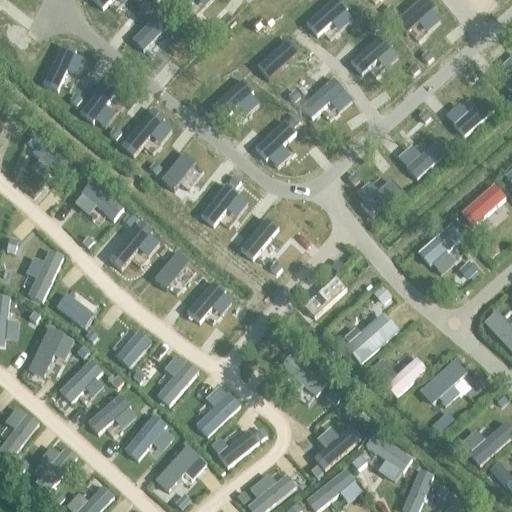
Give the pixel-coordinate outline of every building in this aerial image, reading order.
[(99,0),(90,9),(102,20),(116,5),(125,13),(136,0),(99,0)] [(181,0),(170,13),(182,23),(194,10),(204,19),(216,6),(210,0),(181,0)] [(338,0),(334,0),(307,24),(317,36),(332,23),(340,32),(354,20),(346,11),(347,10),(338,0)] [(424,0),(421,0),(397,22),(407,34),(419,23),(428,33),(442,21),(433,11),(434,10),(424,0)] [(173,40),(156,25),(132,51),(143,61),(156,48),(161,53),(173,40)] [(381,36),(351,62),(361,74),(376,61),(384,70),(398,59),(390,50),(391,48),(381,36)] [(299,53),(288,41),(257,67),(268,80),(299,53)] [(75,53),(61,46),(43,87),(57,93),(66,72),(77,77),(85,60),(74,56),(75,53)] [(511,96),(511,57),(502,67),(510,75),(500,84),(511,96)] [(334,80),(302,107),(312,119),(330,104),(339,114),(353,102),(334,80)] [(243,81),(212,107),(223,119),(236,108),(245,118),(260,106),(251,96),(254,93),(243,81)] [(117,92),(104,82),(80,115),(93,124),(95,121),(106,129),(117,115),(106,107),(117,92)] [(460,104),(446,117),(465,138),(495,111),(485,100),(469,114),(460,104)] [(153,110),(120,148),(132,158),(151,137),(160,145),(172,131),(162,123),(165,120),(153,110)] [(297,134),(286,122),(255,149),(265,161),(268,159),(277,169),(292,157),(282,146),(297,134)] [(450,153),(439,141),(421,158),(412,148),(398,160),(417,181),(450,153)] [(195,163),(183,154),(162,181),(173,190),(195,163)] [(57,182),(34,163),(26,174),(49,193),(57,182)] [(227,185),(201,218),(213,227),(226,211),(237,219),(249,205),(238,197),(239,195),(236,192),(242,184),(235,179),(229,186),(227,185)] [(403,193),(392,181),(379,192),(371,183),(357,195),(365,203),(361,207),(372,220),(403,193)] [(92,210),(69,192),(60,203),(83,221),(92,210)] [(473,230),(506,201),(498,192),(465,221),(473,230)] [(278,229),(266,220),(240,251),(253,261),(278,229)] [(449,235),(422,259),(431,269),(458,246),(449,235)] [(52,330),(73,308),(63,299),(43,320),(52,330)] [(364,364),(396,336),(388,327),(369,344),(365,339),(356,347),(360,351),(356,355),(364,364)] [(101,348),(79,328),(70,338),(92,358),(101,348)] [(14,386),(35,364),(25,355),(4,376),(14,386)] [(423,358),(398,381),(406,390),(431,367),(423,358)] [(140,381),(117,363),(108,373),(131,392),(140,381)] [(45,414),(65,393),(55,383),(35,404),(45,414)] [(288,404),(265,385),(257,396),(280,415),(288,404)] [(458,391),(428,416),(437,428),(468,402),(458,391)] [(152,430),(172,408),(162,399),(142,420),(152,430)] [(74,440),(94,418),(84,409),(64,430),(74,440)] [(177,449),(198,427),(188,418),(167,439),(177,449)] [(306,446),(329,429),(321,418),(297,435),(306,446)] [(19,460),(40,439),(30,430),(9,451),(19,460)] [(501,433),(474,457),(482,465),(508,442),(501,433)] [(106,468),(127,446),(117,437),(97,458),(106,468)] [(198,472),(219,451),(209,441),(188,463),(198,472)] [(127,491),(148,470),(138,460),(118,482),(127,491)] [(53,491),(74,470),(64,461),(44,482),(53,491)] [(241,505),(265,487),(257,476),(233,494),(241,505)] [(387,501),(367,479),(357,488),(377,510),(387,501)] [(150,511),(151,511),(171,491),(161,482),(141,503),(150,511)] [(419,511),(431,500),(421,491),(400,511),(419,511)] [(107,511),(112,507),(102,498),(88,511),(107,511)] [(336,511),(328,503),(318,511),(336,511)]
